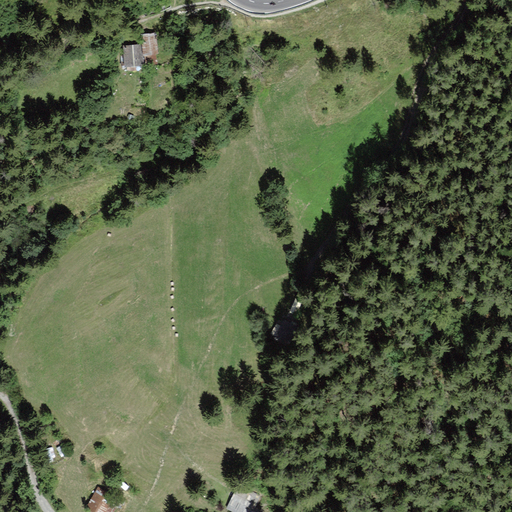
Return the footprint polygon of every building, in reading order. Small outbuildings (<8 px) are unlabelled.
[(144,37),(145,46),(148,58),(163,56),(159,35),(144,37)] [(145,46),(126,48),(128,69),(149,67),(148,58),(145,46)] [(297,325),(283,317),(271,338),(285,346),(297,325)] [(100,482),(87,504),(100,511),(116,511),(126,497),(100,482)] [(260,511),(266,495),(237,485),(230,508),(242,511),(260,511)]
